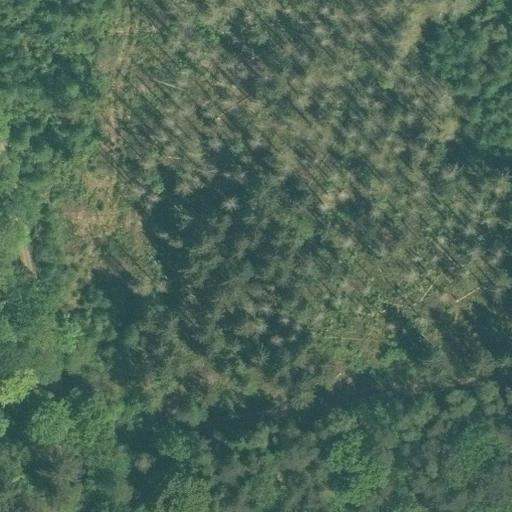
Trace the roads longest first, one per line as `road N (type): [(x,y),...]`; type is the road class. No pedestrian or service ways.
road 1 (track): [(0,135),(70,445),(511,370)]
road 2 (track): [(0,453),(70,445),(82,511)]
